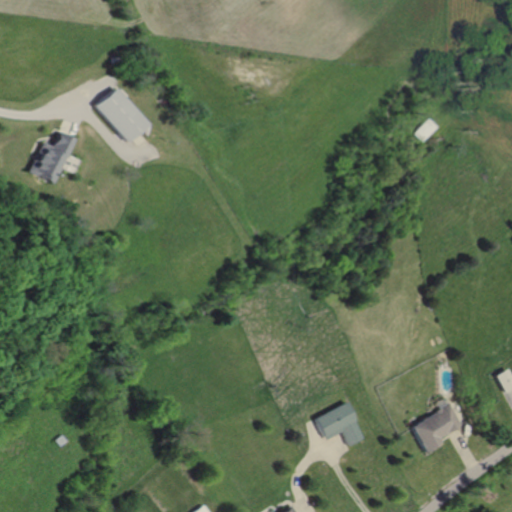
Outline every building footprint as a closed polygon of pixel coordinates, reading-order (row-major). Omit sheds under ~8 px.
[(117,87),(96,105),(127,141),(147,123),(117,87)] [(75,139),(53,182),(29,171),(43,143),(52,147),(60,131),(68,136),(75,139)] [(505,366),(511,380),(511,385),(509,387),(503,390),(494,371),(505,366)] [(448,395),(464,422),(457,426),(443,435),(446,440),(429,450),(414,423),(442,407),(438,400),(448,395)] [(351,444),(345,430),(326,439),(315,415),(349,399),(367,437),(351,444)] [(191,511),(203,503),(209,511),(191,511)] [(279,511),(293,503),(299,511),(279,511)]
